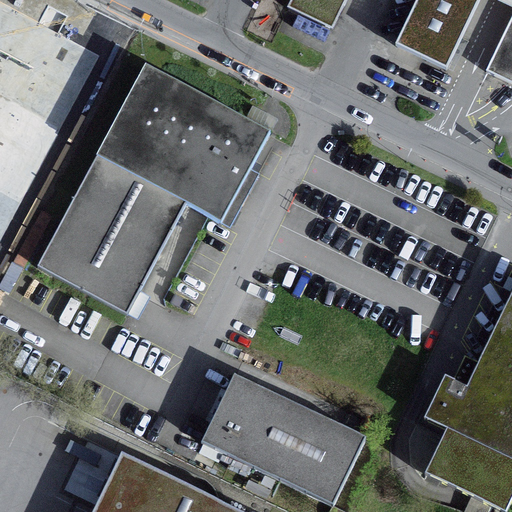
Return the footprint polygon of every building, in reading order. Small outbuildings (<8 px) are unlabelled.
[(347,0),(291,0),(287,10),(332,32),(347,0)] [(511,0),(418,0),(394,49),(446,74),(481,0),(490,0),(501,5),(511,10),(511,0)] [(511,86),(511,18),(486,74),(511,86)] [(0,100),(16,109),(46,53),(0,28),(0,100)] [(145,69),(37,271),(127,319),(128,317),(138,322),(150,299),(140,294),(185,210),(222,229),(223,227),(230,231),(260,176),(252,172),(255,166),(271,136),(145,69)] [(0,282),(0,290),(11,297),(14,290),(21,293),(28,280),(22,276),(53,217),(39,210),(0,282)] [(511,288),(511,278),(508,277),(503,288),(510,292),(511,288)] [(452,384),(444,380),(424,423),(446,434),(424,480),(468,501),(463,511),(489,511),(490,511),(491,511),(509,511),(511,506),(511,296),(479,365),(465,358),(452,384)] [(367,443),(233,378),(197,453),(217,463),(221,456),(334,511),(367,443)] [(59,487),(71,492),(86,461),(74,456),(59,487)] [(232,511),(121,458),(94,511),(232,511)]
